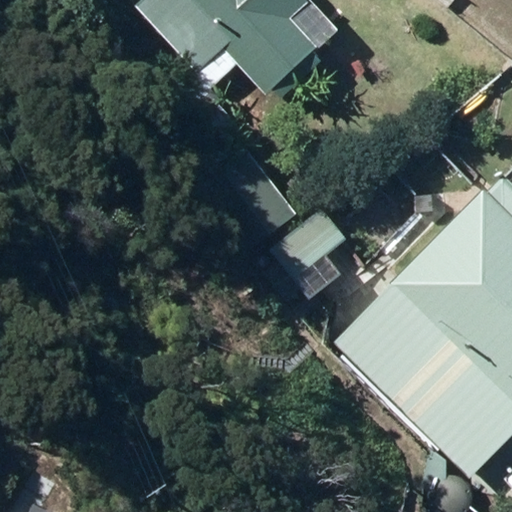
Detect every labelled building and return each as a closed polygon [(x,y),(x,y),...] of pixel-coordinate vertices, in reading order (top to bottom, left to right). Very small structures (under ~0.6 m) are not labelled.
[(135,0),(130,4),(177,55),(155,76),(167,90),(175,83),(179,87),(185,81),(189,85),(167,105),(196,137),(227,108),(207,87),(233,63),(261,93),(266,89),(276,100),(318,61),(309,51),(329,32),(299,0),(135,0)] [(243,152),(196,188),(243,250),(290,215),(243,152)] [(511,432),(511,191),(498,177),(480,194),(475,189),(381,281),(387,286),(330,342),(426,440),(421,490),(442,492),(445,460),(465,479),(511,432)] [(431,193),(409,195),(410,212),(432,210),(431,193)] [(334,275),(319,255),(341,238),(317,208),(267,248),(306,297),(334,275)] [(86,511),(94,500),(31,461),(0,510),(0,511),(86,511)]
